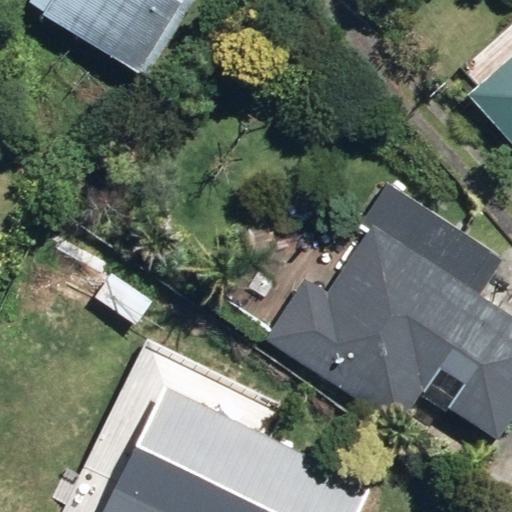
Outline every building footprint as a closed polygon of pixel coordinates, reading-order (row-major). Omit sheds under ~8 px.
[(128,68),(138,74),(181,0),(18,0),(16,4),(30,13),(28,17),(125,74),(128,68)] [(511,41),(455,93),(511,155),(511,41)] [(434,408),(484,441),(511,398),(511,325),(468,296),(493,259),(381,185),(314,284),(298,274),(254,340),(388,429),(428,369),(450,386),(434,408)] [(86,297),(127,325),(143,302),(103,273),(86,297)] [(344,511),(357,488),(219,420),(177,504),(106,470),(85,511),(344,511)]
